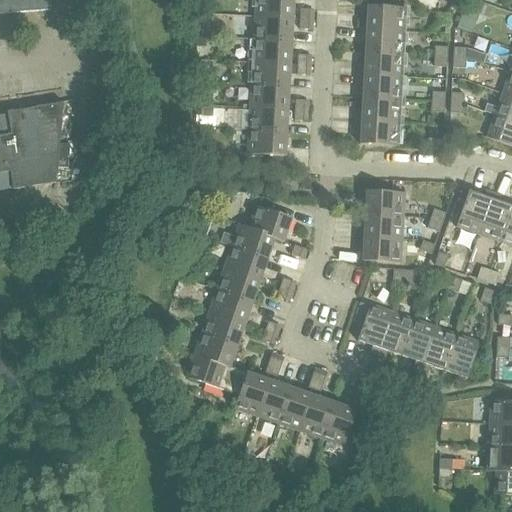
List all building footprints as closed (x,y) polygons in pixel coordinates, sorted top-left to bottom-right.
[(0,0),(0,14),(50,11),(49,1),(62,0),(0,0)] [(292,19),(292,0),(254,0),(254,17),(292,19)] [(476,12),(479,3),(469,0),(466,0),(464,8),(476,12)] [(359,31),(404,33),(405,9),(367,7),(366,23),(360,23),(359,31)] [(299,20),(312,21),(312,11),(300,10),(299,20)] [(436,15),(436,24),(448,25),(449,15),(436,15)] [(291,42),(292,19),(254,17),(252,40),(291,42)] [(312,21),(299,20),(299,30),(311,31),(312,21)] [(403,56),(404,33),(359,31),(359,38),(365,39),(365,53),(403,56)] [(289,65),(291,42),(252,40),(251,63),(289,65)] [(434,57),(446,58),(447,48),(434,47),(434,57)] [(453,59),(465,59),(466,49),(453,49),(453,59)] [(401,78),(403,56),(365,53),(364,68),(357,68),(357,76),(401,78)] [(297,66),(309,66),(310,56),(297,56),(297,66)] [(446,58),(434,57),(433,67),(446,68),(446,58)] [(465,69),(465,59),(453,59),(452,69),(465,69)] [(288,88),(289,65),(251,63),(250,86),(288,88)] [(309,66),(297,66),(296,76),(309,77),(309,66)] [(511,74),(509,74),(501,95),(511,98),(511,74)] [(362,99),(400,101),(401,78),(357,76),(356,84),(363,84),(362,99)] [(287,111),(288,88),(250,86),(249,109),(287,111)] [(431,103),(444,104),(445,94),(432,93),(431,103)] [(451,94),(450,104),(463,105),(463,95),(451,94)] [(511,98),(501,95),(494,117),(511,123),(511,98)] [(355,114),(354,122),(399,124),(400,101),(362,99),(361,114),(355,114)] [(294,111),(307,112),(307,102),(295,101),(294,111)] [(7,115),(0,115),(0,174),(10,173),(13,190),(55,184),(63,103),(7,112),(7,115)] [(444,104),(431,103),(431,113),(443,114),(444,104)] [(463,105),(450,104),(449,114),(462,115),(463,105)] [(198,125),(209,126),(210,109),(200,108),(198,125)] [(249,109),(247,132),(285,134),(287,111),(249,109)] [(307,112),(294,111),(294,121),(306,122),(307,112)] [(511,123),(494,117),(486,139),(511,148),(511,123)] [(397,148),(399,124),(354,122),(354,130),(360,130),(359,146),(397,148)] [(285,134),(247,132),(246,156),(269,157),(269,166),(281,167),(282,158),(284,158),(285,134)] [(430,140),(429,150),(442,151),(442,141),(430,140)] [(364,217),(402,219),(404,195),(359,192),(358,201),(365,202),(364,217)] [(478,236),(493,194),(485,192),(483,198),(468,192),(455,228),(478,236)] [(478,236),(499,244),(511,208),(498,203),(500,197),(493,194),(478,236)] [(255,207),(248,229),(275,238),(274,241),(283,244),(291,220),(270,213),(273,204),(261,199),(257,208),(255,207)] [(511,207),(511,208),(499,244),(511,248),(511,207)] [(433,211),(430,220),(442,224),(445,215),(433,211)] [(196,233),(207,237),(213,220),(202,216),(196,233)] [(357,239),(401,242),(402,219),(364,217),(363,232),(357,231),(357,239)] [(442,224),(430,220),(427,229),(439,234),(442,224)] [(275,238),(248,229),(239,225),(231,247),(267,259),(274,241),(275,238)] [(401,242),(357,239),(356,247),(362,247),(362,263),(400,265),(401,242)] [(434,246),(422,243),(419,252),(431,256),(434,246)] [(260,281),(267,259),(231,247),(223,268),(260,281)] [(293,247),(290,256),(302,261),(306,251),(293,247)] [(438,254),(434,266),(443,269),(447,258),(438,254)] [(216,290),(252,303),(260,281),(223,268),(216,290)] [(486,283),(490,272),(481,268),(477,280),(480,281),(486,283)] [(392,283),(402,283),(403,272),(393,271),(392,283)] [(413,273),(403,272),(402,283),(412,284),(413,273)] [(499,275),(490,272),(486,283),(495,286),(497,281),(499,275)] [(448,290),(453,278),(443,275),(439,286),(448,290)] [(283,278),(280,288),(292,292),(295,283),(283,278)] [(453,278),(448,290),(458,293),(462,281),(453,278)] [(288,302),(292,292),(280,288),(276,297),(288,302)] [(480,301),(489,304),(494,292),(484,289),(480,301)] [(245,324),(252,303),(216,290),(208,312),(245,324)] [(370,352),(377,355),(392,313),(369,305),(357,342),(372,347),(370,352)] [(237,346),(245,324),(208,312),(201,333),(237,346)] [(392,313),(377,355),(385,358),(387,352),(401,357),(413,320),(392,313)] [(511,316),(498,315),(497,325),(510,326),(511,316)] [(413,320),(401,357),(415,362),(413,367),(420,370),(435,328),(413,320)] [(264,331),(277,336),(280,326),(268,322),(264,331)] [(435,328),(420,370),(428,373),(430,367),(444,372),(457,335),(435,328)] [(277,336),(264,331),(261,341),(274,345),(277,336)] [(230,367),(237,346),(201,333),(194,355),(230,367)] [(457,335),(444,372),(458,377),(456,382),(464,385),(479,343),(457,335)] [(497,338),(496,348),(509,348),(510,338),(497,338)] [(175,348),(155,342),(151,354),(170,361),(175,348)] [(509,358),(509,348),(496,348),(496,358),(509,358)] [(246,373),(230,367),(194,355),(186,378),(238,396),(246,373)] [(268,364),(280,368),(283,359),(271,355),(268,364)] [(277,378),(280,368),(268,364),(265,373),(277,378)] [(311,379),(323,383),(326,373),(315,369),(311,379)] [(246,373),(238,396),(233,409),(256,417),(269,381),(246,373)] [(323,383),(311,379),(308,388),(320,392),(323,383)] [(291,388),(269,381),(256,417),(278,425),(291,388)] [(312,396),(291,388),(278,425),(300,432),(312,396)] [(312,396),(300,432),(321,439),(334,403),(312,396)] [(489,425),(511,426),(511,402),(490,401),(489,425)] [(356,411),(334,403),(321,439),(344,447),(351,425),(360,428),(364,416),(356,413),(356,411)] [(511,449),(511,426),(489,425),(488,448),(511,449)] [(511,471),(511,449),(488,448),(486,472),(495,472),(495,471),(511,471)] [(439,460),(438,470),(451,471),(452,461),(439,460)] [(451,471),(438,470),(438,480),(451,481),(451,471)] [(494,495),(511,496),(511,471),(495,471),(495,472),(494,495)]
